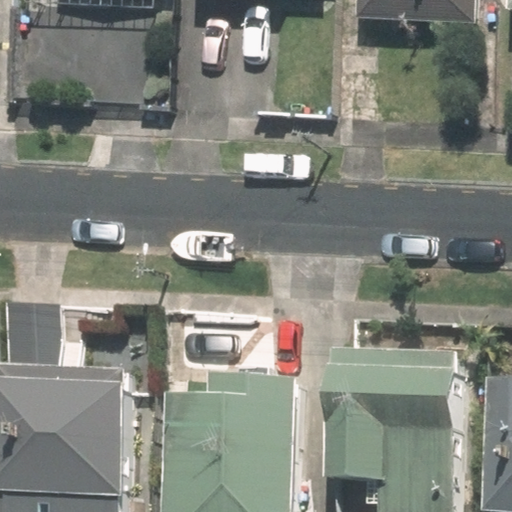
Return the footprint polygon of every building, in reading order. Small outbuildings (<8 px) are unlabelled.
[(364,0),(364,20),(482,25),(483,0),(364,0)] [(397,511),(474,511),(481,354),(351,349),(345,480),(389,482),(388,504),(398,504),(397,511)] [(136,386),(136,372),(11,369),(11,382),(8,382),(4,494),(11,494),(10,511),(132,511),(133,498),(136,498),(139,386),(136,386)] [(297,511),(304,380),(218,375),(216,399),(170,397),(165,511),(297,511)] [(511,511),(511,383),(504,384),(498,511),(511,511)]
